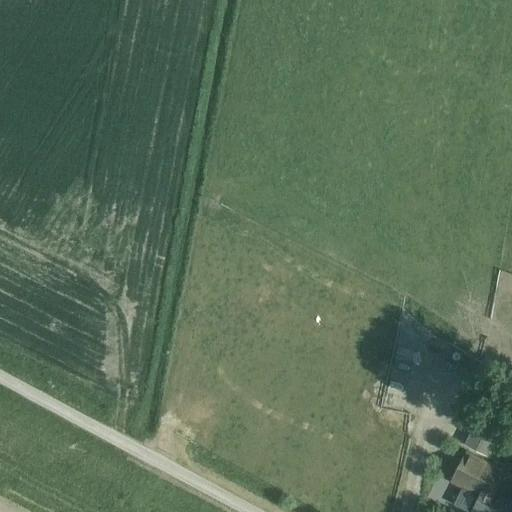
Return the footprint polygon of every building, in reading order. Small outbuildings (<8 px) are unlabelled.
[(395,373),(425,378),(428,363),(398,359),(395,373)] [(395,387),(423,390),(424,382),(404,380),(404,375),(396,374),(395,387)] [(381,409),(376,429),(408,437),(413,417),(381,409)] [(465,446),(486,456),(501,424),(480,414),(465,446)] [(452,483),(480,497),(472,511),(511,511),(511,500),(493,491),(502,472),(466,454),(452,483)]
